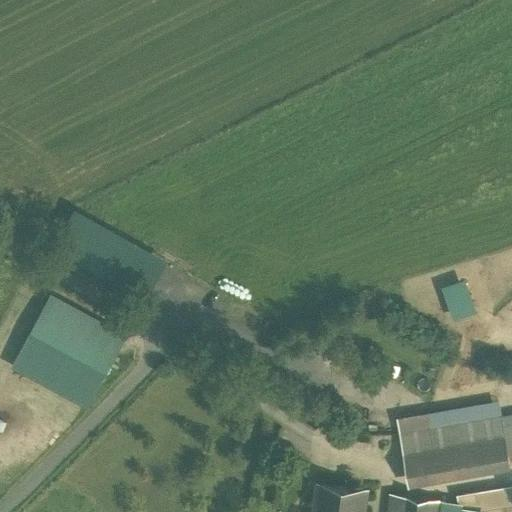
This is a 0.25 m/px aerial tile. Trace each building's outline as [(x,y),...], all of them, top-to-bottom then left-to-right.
[(446,282),(457,316),(482,308),(470,274),(446,282)] [(52,294),(14,364),(87,403),(125,333),(52,294)] [(396,415),(399,433),(501,416),(499,398),(396,415)] [(511,414),(501,416),(508,454),(511,453),(511,414)] [(501,416),(399,433),(406,471),(508,454),(501,416)] [(508,454),(406,471),(408,484),(510,467),(508,454)] [(362,511),(366,489),(317,483),(313,511),(362,511)] [(458,501),(460,511),(486,508),(511,503),(511,485),(457,494),(458,501)] [(441,511),(443,499),(391,492),(387,511),(441,511)] [(458,501),(443,499),(441,511),(485,511),(486,508),(460,511),(458,501)]
